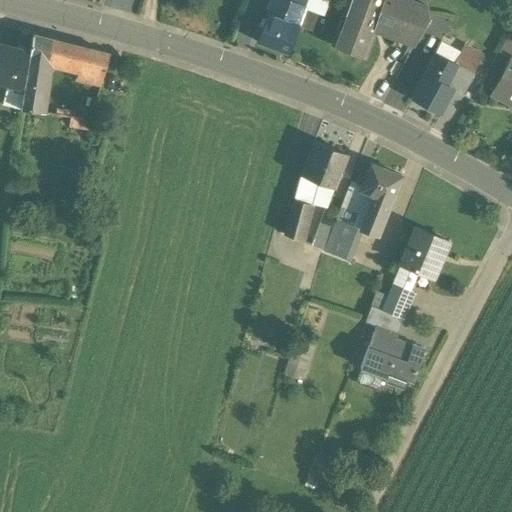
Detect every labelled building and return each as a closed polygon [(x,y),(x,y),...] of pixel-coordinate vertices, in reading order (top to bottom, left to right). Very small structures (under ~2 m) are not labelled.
[(282,0),(271,0),(266,15),(298,27),(305,8),(282,0)] [(325,2),(319,0),(307,0),(305,8),(319,12),(318,13),(320,14),(325,2)] [(414,5),(400,0),(352,0),(337,43),(364,53),(374,26),(403,37),(414,5)] [(414,5),(403,37),(414,41),(427,17),(426,9),(414,5)] [(319,12),(305,8),(298,27),(311,32),(318,13),(319,12)] [(298,27),(266,15),(256,42),(287,54),(298,27)] [(493,29),(478,34),(481,44),(496,39),(493,29)] [(51,39),(32,34),(29,53),(22,94),(20,110),(44,112),(45,108),(41,108),(48,60),(51,39)] [(502,51),(511,56),(511,37),(510,37),(502,51)] [(108,54),(51,39),(48,60),(80,68),(78,78),(100,84),(108,54)] [(29,53),(0,45),(0,82),(7,85),(6,90),(22,94),(29,53)] [(463,45),(453,64),(455,64),(445,84),(452,88),(451,90),(462,96),(463,94),(462,94),(463,93),(462,93),(482,55),(463,45)] [(453,64),(434,53),(424,73),(445,84),(455,64),(453,64)] [(511,60),(510,59),(492,94),(511,104),(511,60)] [(445,84),(424,73),(411,98),(439,113),(451,90),(452,88),(445,84)] [(347,155),(314,142),(300,176),(334,189),(347,155)] [(401,175),(370,163),(362,185),(360,190),(374,195),(391,202),(401,175)] [(334,189),(300,176),(299,181),(294,200),(310,205),(326,209),(334,189)] [(362,185),(350,181),(335,219),(361,229),(374,195),(360,190),(362,185)] [(374,195),(361,229),(378,235),(391,202),(374,195)] [(310,205),(294,200),(284,235),(300,241),(310,205)] [(361,229),(335,219),(332,227),(323,251),(350,261),(361,229)] [(321,222),(311,246),(323,251),(332,227),(321,222)] [(443,239),(416,227),(400,264),(401,265),(419,272),(434,278),(435,277),(434,277),(440,261),(441,262),(442,260),(435,258),(443,239)] [(419,272),(401,265),(393,285),(412,291),(419,272)] [(412,291),(393,285),(382,313),(382,314),(404,321),(415,293),(412,291)] [(382,313),(369,308),(363,323),(376,328),(399,334),(404,321),(382,314),(382,313)] [(399,334),(376,328),(360,368),(385,378),(384,381),(404,388),(407,379),(412,381),(425,348),(413,344),(411,349),(395,343),(399,334)] [(312,344),(296,339),(288,364),(304,369),(312,344)] [(304,369),(288,364),(284,375),(301,380),(304,369)] [(385,378),(360,368),(356,381),(357,384),(378,392),(381,390),(384,381),(385,378)] [(318,489),(332,461),(319,454),(305,483),(318,489)]
